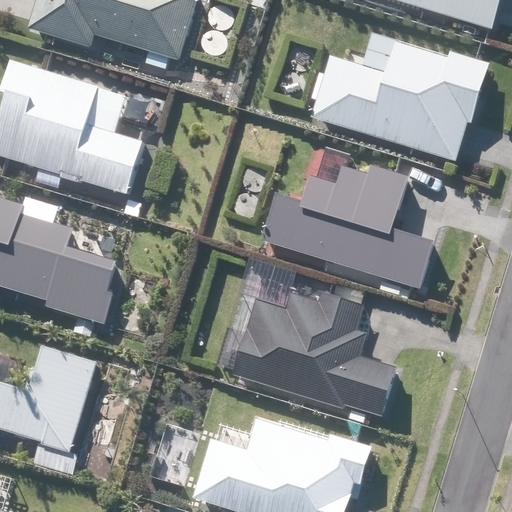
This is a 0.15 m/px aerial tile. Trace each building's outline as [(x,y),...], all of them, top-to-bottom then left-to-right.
[(39,0),(31,28),(94,48),(97,36),(181,61),(199,0),(39,0)] [(391,0),(493,30),(502,0),(391,0)] [(311,118),(455,161),(467,122),(473,123),(490,65),(448,52),(447,57),(371,34),(362,66),(330,57),(325,75),(320,73),(312,99),(317,100),(311,118)] [(6,112),(0,131),(0,155),(129,195),(146,142),(118,134),(129,96),(109,90),(110,86),(74,76),(73,79),(13,61),(4,93),(7,94),(2,111),(6,112)] [(309,175),(301,202),(273,194),(260,240),(420,288),(433,242),(393,230),(409,176),(370,165),(368,174),(342,166),(337,183),(309,175)] [(120,262),(70,247),(76,229),(24,213),(26,206),(0,197),(0,285),(51,301),(49,306),(107,324),(116,294),(110,292),(120,262)] [(261,301),(239,373),(383,416),(397,369),(362,358),(370,334),(354,329),(362,303),(328,292),(325,302),(294,293),(289,310),(261,301)] [(0,428),(72,451),(99,363),(47,347),(40,370),(34,368),(27,390),(0,381),(0,428)] [(283,429),(273,462),(217,446),(202,495),(258,511),(343,511),(348,497),(357,500),(372,451),(335,440),(334,445),(283,429)]
